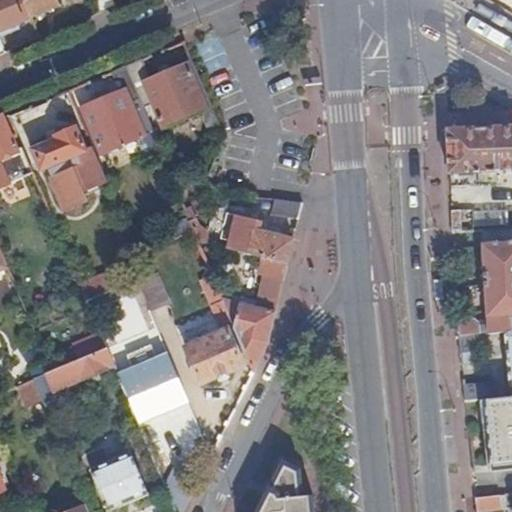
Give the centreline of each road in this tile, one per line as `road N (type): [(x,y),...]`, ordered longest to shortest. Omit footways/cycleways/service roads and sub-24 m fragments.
road 1 (primary): [(430,511),(397,83)]
road 2 (residential): [(354,278),(296,346),(209,511)]
road 3 (primary): [(354,278),(379,511)]
road 4 (residential): [(0,88),(212,0)]
road 5 (primary): [(339,89),(354,278)]
road 6 (residential): [(395,17),(511,92)]
